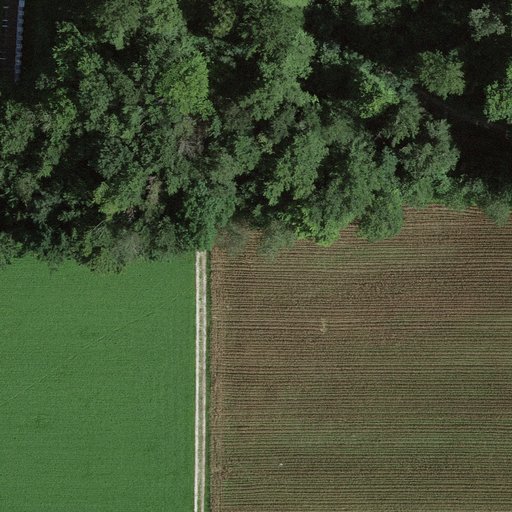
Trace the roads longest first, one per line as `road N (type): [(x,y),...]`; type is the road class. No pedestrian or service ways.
road 1 (track): [(200,511),(202,215)]
road 2 (track): [(429,117),(249,152),(202,215)]
road 3 (track): [(304,0),(429,117),(511,149)]
